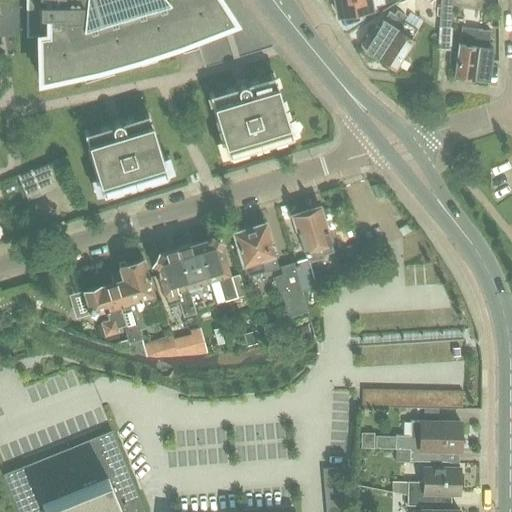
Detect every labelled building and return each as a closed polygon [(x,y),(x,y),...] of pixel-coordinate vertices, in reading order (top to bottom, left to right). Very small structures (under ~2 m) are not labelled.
[(28,22),(28,35),(38,34),(40,79),(81,70),(84,79),(115,69),(113,62),(138,54),(140,61),(157,56),(155,49),(179,41),(182,49),(198,44),(195,35),(235,19),(222,0),(41,0),(41,1),(28,1),(28,22)] [(335,0),(339,15),(373,9),(372,2),(383,0),(335,0)] [(454,0),(441,0),(440,48),(452,48),(453,26),(454,5),(454,0)] [(368,35),(362,44),(364,47),(367,49),(382,58),(382,64),(388,68),(393,66),(395,67),(407,49),(419,28),(404,20),(407,15),(398,10),(395,15),(390,12),(374,37),(372,36),(368,35)] [(462,28),(456,74),(458,75),(457,79),(471,81),(471,77),(489,79),(494,43),(490,43),(492,31),(479,29),(479,31),(462,28)] [(274,73),(210,93),(229,155),(293,136),(274,73)] [(148,112),(84,131),(103,193),(167,174),(148,112)] [(32,169),(20,174),(29,198),(41,193),(32,169)] [(294,262),(295,265),(302,291),(316,286),(309,261),(325,256),(324,253),(333,250),(330,241),(334,240),(330,228),(328,229),(320,205),(319,203),(310,206),(311,208),(296,212),(294,216),(307,258),(294,262)] [(244,262),(245,262),(249,275),(278,266),(265,222),(251,226),(247,224),(239,227),(236,231),(235,231),(238,242),(240,249),(244,262)] [(239,271),(230,274),(230,271),(221,241),(223,236),(215,231),(212,236),(197,241),(208,278),(209,278),(215,297),(224,294),(225,299),(228,308),(240,305),(241,311),(251,308),(245,289),(239,271)] [(215,297),(209,278),(208,278),(197,241),(176,247),(187,284),(188,284),(191,294),(194,303),(203,300),(204,305),(216,302),(215,297)] [(196,311),(194,303),(191,294),(188,284),(187,284),(176,247),(159,252),(154,260),(155,261),(168,303),(180,300),(184,315),(196,311)] [(138,323),(140,330),(144,329),(147,323),(144,313),(148,311),(147,306),(157,302),(143,257),(119,264),(123,276),(124,276),(138,323)] [(308,312),(302,291),(295,265),(281,269),(282,274),(275,276),(280,293),(283,293),(290,318),(308,312)] [(140,330),(138,323),(124,276),(123,276),(84,289),(91,311),(106,307),(109,318),(101,320),(105,334),(119,330),(118,326),(124,324),(129,341),(143,337),(140,330)] [(309,323),(294,327),(297,338),(312,334),(309,323)] [(191,331),(196,351),(208,349),(202,328),(191,331)] [(142,343),(144,353),(157,355),(177,353),(172,334),(144,342),(142,343)] [(258,336),(245,339),(246,341),(247,346),(260,342),(259,338),(258,336)] [(144,353),(142,343),(144,342),(143,338),(129,342),(128,339),(116,343),(123,347),(144,353)] [(462,390),(372,388),(372,404),(462,406),(462,390)] [(411,420),(411,434),(395,434),(395,448),(410,448),(409,460),(447,460),(447,448),(460,449),(460,421),(411,420)] [(4,474),(4,475),(5,475),(20,511),(143,511),(145,511),(112,431),(8,472),(7,473),(4,474)] [(362,433),(362,447),(374,448),(374,433),(362,433)] [(408,480),(407,494),(407,504),(434,505),(434,492),(459,493),(460,466),(424,466),(424,480),(408,480)]
